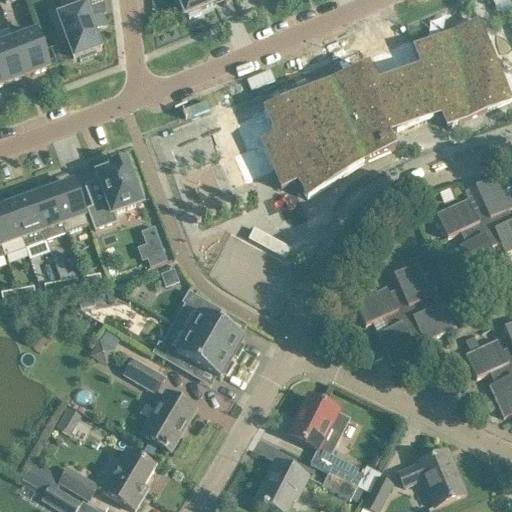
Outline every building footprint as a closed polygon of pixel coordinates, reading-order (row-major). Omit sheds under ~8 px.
[(67,20),(53,25),(60,45),(66,43),(73,63),(79,61),(80,64),(96,58),(95,55),(101,53),(94,34),(106,29),(102,18),(95,21),(93,16),(87,0),(59,0),(63,10),(67,20)] [(177,0),(178,3),(185,19),(188,17),(189,21),(201,17),(201,16),(200,12),(216,6),(213,0),(177,0)] [(511,104),(478,24),(413,51),(420,70),(384,85),(384,76),(370,76),(368,70),(263,114),(275,141),(261,146),(281,193),(297,186),(307,202),(364,166),(395,153),(389,140),(441,118),(446,131),(511,104)] [(36,35),(14,43),(27,79),(49,71),(36,35)] [(14,43),(0,47),(0,71),(6,87),(27,79),(14,43)] [(138,188),(135,189),(125,164),(110,169),(111,172),(97,177),(99,183),(85,188),(93,210),(88,212),(95,233),(117,225),(114,217),(141,207),(139,202),(143,201),(138,188)] [(487,230),(505,222),(503,216),(511,212),(511,207),(499,179),(475,190),(483,209),(478,211),(487,230)] [(73,185),(51,193),(63,227),(62,228),(65,237),(88,228),(73,185)] [(51,193),(30,201),(46,244),(65,237),(62,228),(63,227),(51,193)] [(30,201),(10,208),(22,242),(23,242),(26,251),(46,244),(30,201)] [(487,230),(478,211),(473,214),(468,203),(436,218),(447,242),(466,234),(468,239),(487,230)] [(10,208),(0,211),(0,243),(2,249),(1,250),(5,259),(26,251),(23,242),(22,242),(10,208)] [(487,230),(495,249),(500,247),(505,257),(511,254),(511,224),(508,227),(505,222),(487,230)] [(490,251),(495,249),(487,230),(468,239),(470,244),(459,249),(474,281),(499,270),(490,251)] [(285,262),(291,251),(254,232),(248,242),(285,262)] [(164,256),(147,262),(147,263),(150,271),(153,270),(167,265),(164,256)] [(405,318),(424,310),(422,305),(433,300),(418,268),(393,279),(402,297),(397,300),(405,318)] [(166,292),(179,286),(173,273),(160,279),(166,292)] [(85,289),(101,286),(100,277),(83,280),(85,289)] [(63,293),(78,290),(77,282),(61,284),(63,293)] [(376,292),(372,282),(357,289),(361,298),(376,292)] [(46,296),(63,293),(61,284),(44,288),(46,296)] [(20,301),(35,298),(34,290),(18,292),(20,301)] [(405,318),(397,300),(392,302),(387,291),(354,306),(365,330),(384,322),(386,327),(405,318)] [(3,304),(20,301),(18,292),(1,296),(3,304)] [(239,357),(243,349),(240,348),(244,341),(222,329),(228,318),(188,295),(182,306),(199,317),(188,336),(232,362),(236,355),(239,357)] [(405,318),(414,337),(419,335),(424,346),(456,331),(445,307),(426,315),(424,310),(405,318)] [(122,336),(130,324),(118,316),(110,328),(122,336)] [(409,340),(414,337),(405,318),(386,327),(389,332),(378,337),(393,369),(417,358),(409,340)] [(232,362),(188,336),(176,356),(159,346),(151,357),(192,380),(198,370),(220,383),(224,376),(226,378),(231,370),(228,369),(232,362)] [(470,353),(479,348),(475,340),(466,344),(470,353)] [(511,372),(511,362),(507,352),(502,354),(497,344),(465,358),(476,383),(495,374),(497,379),(511,372)] [(383,360),(378,349),(368,353),(373,365),(383,360)] [(134,363),(125,379),(156,397),(165,381),(134,363)] [(511,372),(497,379),(499,385),(489,390),(503,422),(511,417),(511,372)] [(195,414),(178,404),(166,397),(141,438),(170,455),(195,414)] [(337,414),(309,400),(300,417),(302,418),(291,439),(289,438),(289,439),(330,460),(348,425),(346,421),(336,416),(337,414)] [(155,471),(138,461),(126,454),(102,496),(129,511),(136,511),(143,502),(138,499),(155,471)] [(434,511),(447,505),(466,497),(458,481),(457,481),(446,457),(448,457),(447,455),(398,476),(404,490),(422,482),(434,511)] [(329,475),(357,490),(356,492),(363,495),(369,498),(370,496),(378,481),(365,474),(364,477),(335,462),(329,475)] [(284,511),(302,478),(294,474),(276,465),(256,503),(264,507),(263,508),(267,510),(268,509),(273,511),(284,511)] [(27,474),(19,487),(43,501),(42,504),(55,511),(78,511),(81,507),(27,474)] [(68,474),(60,488),(88,504),(96,490),(68,474)] [(329,475),(322,489),(350,504),(351,503),(357,506),(363,495),(356,492),(357,490),(329,475)] [(369,498),(362,511),(381,511),(393,489),(378,481),(370,496),(369,498)]
